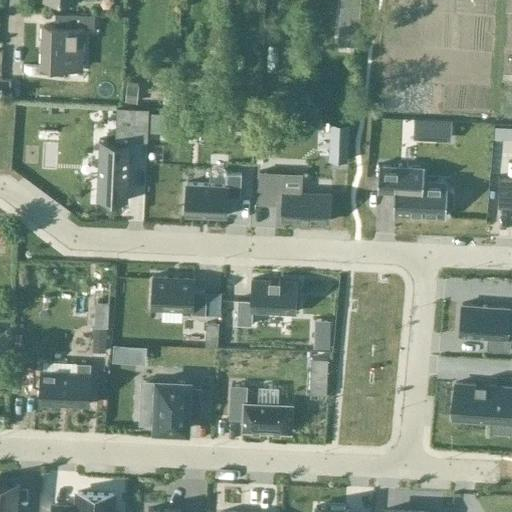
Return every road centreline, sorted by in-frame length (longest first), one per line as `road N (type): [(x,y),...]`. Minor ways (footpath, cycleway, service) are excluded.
road 1 (residential): [(0,191),(78,241),(426,257)]
road 2 (residential): [(0,448),(412,469)]
road 3 (residential): [(412,469),(426,257)]
